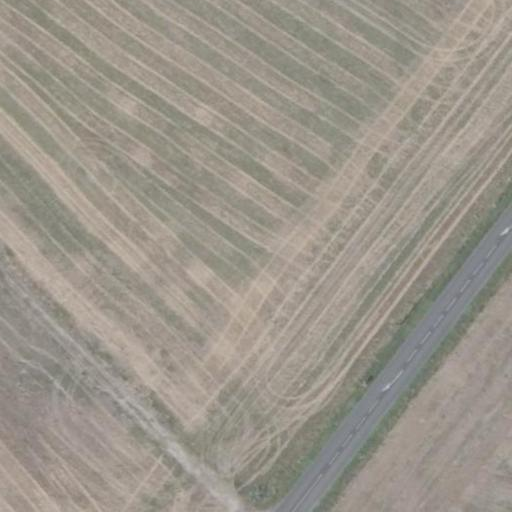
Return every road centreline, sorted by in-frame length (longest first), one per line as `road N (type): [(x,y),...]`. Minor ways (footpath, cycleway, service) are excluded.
road 1 (tertiary): [(511,227),(296,511)]
road 2 (track): [(250,511),(0,277)]
